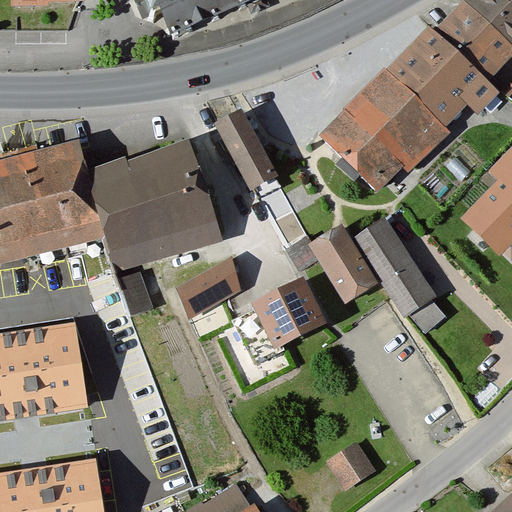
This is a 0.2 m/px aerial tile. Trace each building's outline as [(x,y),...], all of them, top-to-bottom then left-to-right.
[(145,0),(153,17),(163,13),(173,36),(253,0),(145,0)] [(511,62),(511,13),(497,0),(467,0),(437,34),(493,84),(511,62)] [(511,0),(497,0),(511,13),(511,0)] [(493,84),(437,34),(430,27),(387,68),(446,128),(465,107),(476,117),(500,91),(493,84)] [(446,128),(387,68),(344,109),(315,136),(376,202),(450,133),(446,128)] [(272,177),(240,119),(217,131),(250,190),(272,177)] [(511,147),(489,172),(500,183),(464,221),(502,257),(511,246),(511,147)] [(79,149),(0,172),(0,265),(103,241),(111,266),(216,234),(190,149),(88,180),(79,149)] [(386,218),(354,240),(409,321),(441,300),(386,218)] [(340,227),(308,247),(345,307),(377,287),(340,227)] [(297,267),(311,261),(301,238),(287,245),(297,267)] [(232,273),(179,306),(191,325),(244,292),(232,273)] [(297,286),(231,318),(254,365),(320,332),(297,286)] [(75,324),(0,334),(0,419),(87,406),(75,324)] [(358,444),(329,462),(347,491),(376,473),(358,444)] [(103,511),(95,459),(0,473),(0,511),(103,511)] [(252,511),(237,486),(191,511),(252,511)] [(511,511),(511,489),(487,511),(511,511)]
